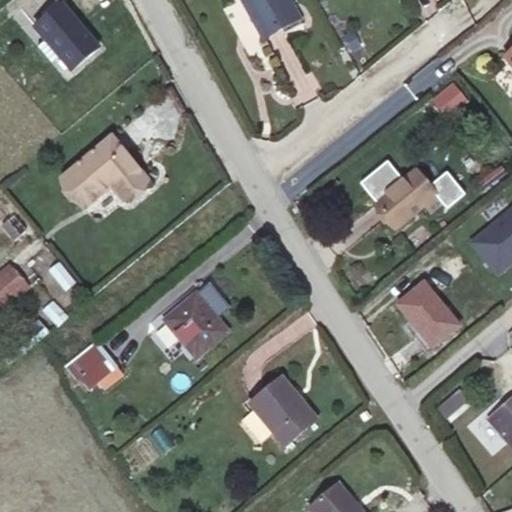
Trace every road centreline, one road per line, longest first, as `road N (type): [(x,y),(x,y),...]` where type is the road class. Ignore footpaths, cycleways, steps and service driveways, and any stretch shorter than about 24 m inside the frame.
road 1 (residential): [(261,181),(399,403)]
road 2 (residential): [(454,20),(261,181)]
road 3 (residential): [(157,0),(261,181)]
road 4 (residential): [(511,309),(399,403)]
road 5 (residential): [(399,403),(469,511)]
